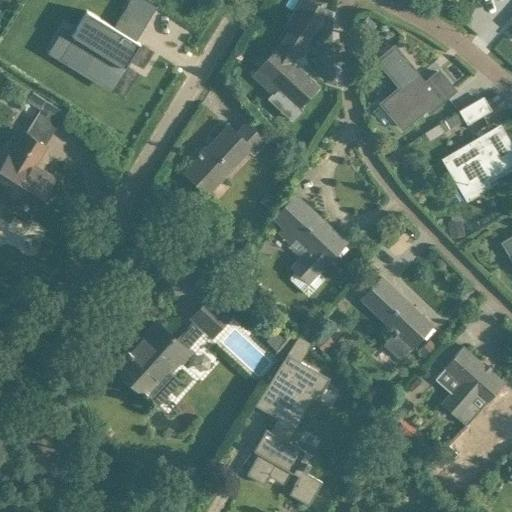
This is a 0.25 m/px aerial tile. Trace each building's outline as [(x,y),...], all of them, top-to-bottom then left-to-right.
[(146,0),(129,0),(127,4),(149,18),(156,6),(146,0)] [(319,87),(309,78),(292,62),(325,10),(309,0),(301,0),(287,23),(292,26),(278,50),(276,49),(251,76),(273,96),(279,89),(290,99),(301,108),(319,87)] [(86,10),(60,53),(113,86),(139,43),(86,10)] [(382,103),(390,112),(389,113),(402,128),(425,108),(428,111),(454,90),(438,72),(425,83),(393,47),(377,60),(401,87),(382,103)] [(26,101),(59,122),(64,113),(32,92),(26,101)] [(482,99),(461,111),(467,122),(489,109),(482,99)] [(264,141),(258,136),(246,124),(236,134),(228,126),(200,154),(198,152),(196,154),(198,156),(187,168),(210,190),(249,150),(252,154),(264,141)] [(471,149),(447,163),(455,178),(460,175),(472,196),(489,186),(484,178),(493,172),(495,176),(511,166),(511,148),(500,127),(468,146),(471,149)] [(0,198),(3,193),(32,212),(53,179),(32,165),(45,146),(26,134),(13,153),(10,151),(0,166),(0,198)] [(322,266),(326,263),(345,243),(295,195),(274,217),(283,226),(278,231),(291,243),(296,238),(307,248),(304,252),(305,253),(292,267),(295,270),(290,276),(290,280),(305,294),(309,294),(322,280),(322,276),(317,271),(322,266)] [(393,331),(391,333),(391,334),(383,343),(399,358),(430,325),(380,278),(360,299),(393,331)] [(136,387),(144,394),(156,405),(180,380),(169,370),(206,330),(211,335),(228,316),(209,299),(192,318),(194,320),(176,340),(156,322),(130,351),(127,349),(125,351),(130,356),(117,370),(125,377),(124,378),(135,389),(136,387)] [(276,355),(293,336),(275,320),(265,332),(268,334),(269,343),(266,346),(276,355)] [(298,335),(287,353),(300,361),(311,342),(298,335)] [(442,404),(466,425),(502,385),(460,348),(444,367),(461,382),(442,404)] [(308,505),(321,482),(302,471),(303,470),(305,471),(309,464),(307,463),(311,455),(304,451),(287,441),(311,398),(316,401),(317,400),(316,399),(328,378),(285,354),(253,406),(277,419),(269,431),(264,428),(260,434),(263,436),(257,446),(255,445),(251,451),(257,454),(245,474),(263,484),(274,464),(297,477),(288,494),(308,505)] [(402,396),(385,414),(394,423),(411,404),(402,396)] [(473,435),(465,443),(471,448),(468,451),(485,468),(511,440),(511,398),(507,404),(505,402),(493,415),(495,417),(488,424),(485,422),(472,435),(473,435)] [(448,443),(437,454),(448,465),(459,454),(448,443)]
